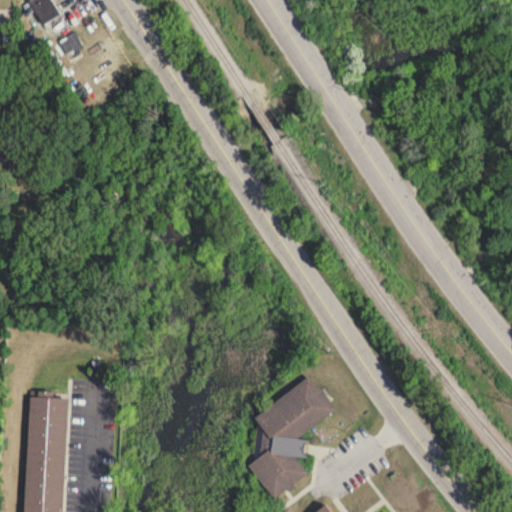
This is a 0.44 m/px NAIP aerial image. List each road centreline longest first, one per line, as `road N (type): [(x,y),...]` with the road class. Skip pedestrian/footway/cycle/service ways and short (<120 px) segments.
road 1 (residential): [(478,511),(125,0)]
road 2 (tertiary): [(511,347),(270,0)]
